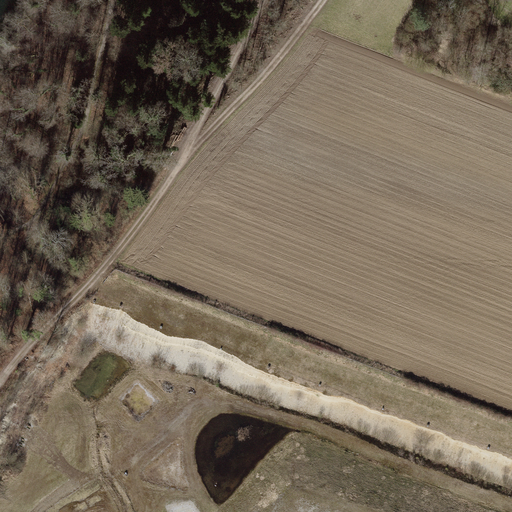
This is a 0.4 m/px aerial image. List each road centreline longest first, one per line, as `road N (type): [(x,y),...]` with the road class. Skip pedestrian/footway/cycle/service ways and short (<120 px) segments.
road 1 (track): [(191,149),(91,284),(0,382)]
road 2 (track): [(114,0),(82,141),(40,218)]
road 3 (track): [(191,149),(324,0)]
road 4 (track): [(260,0),(191,149)]
